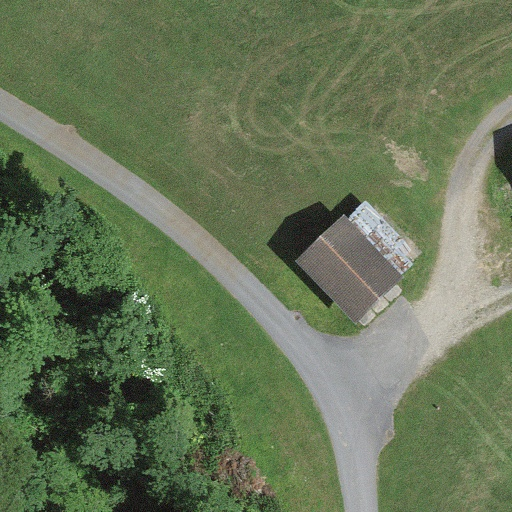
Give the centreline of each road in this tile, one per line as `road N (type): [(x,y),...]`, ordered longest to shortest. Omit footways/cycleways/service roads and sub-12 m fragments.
road 1 (unclassified): [(0,98),(128,188),(299,338),(381,381)]
road 2 (unclassified): [(381,381),(381,511)]
